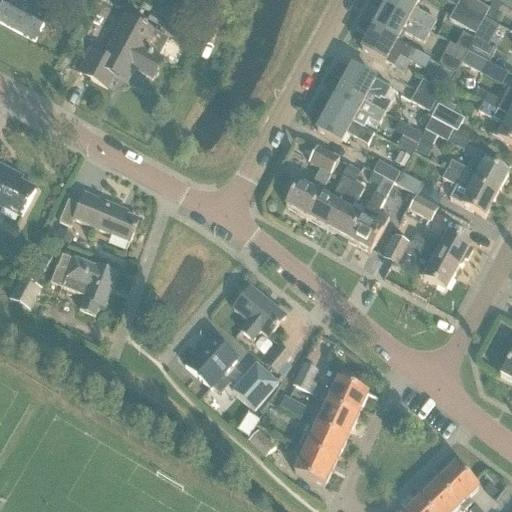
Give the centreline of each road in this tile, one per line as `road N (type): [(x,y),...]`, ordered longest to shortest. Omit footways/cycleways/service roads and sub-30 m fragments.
road 1 (residential): [(438,397),(226,215)]
road 2 (residential): [(226,215),(0,89)]
road 3 (residential): [(226,215),(344,0)]
road 4 (residential): [(438,397),(511,261)]
